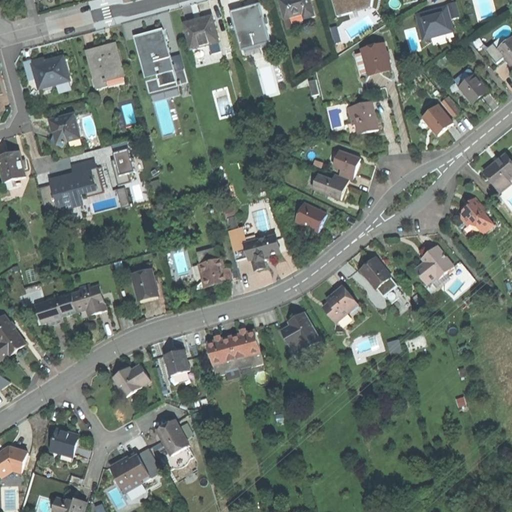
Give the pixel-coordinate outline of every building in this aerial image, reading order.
[(279,0),(285,20),(304,15),(305,20),(316,17),(310,0),(279,0)] [(333,0),(338,17),(372,8),(373,0),(333,0)] [(427,11),(415,14),(421,38),(451,31),(448,19),(459,17),(455,2),(444,5),(444,7),(435,9),(436,11),(427,13),(427,11)] [(245,9),(232,12),(242,50),(271,43),(261,4),(245,9)] [(195,22),(185,24),(192,50),(211,45),(219,43),(213,17),(201,20),(195,22)] [(335,43),(341,42),(338,27),(331,29),(335,43)] [(149,34),(135,38),(146,78),(158,74),(159,79),(161,86),(178,81),(175,71),(172,58),(164,30),(149,34)] [(511,39),(499,50),(506,58),(511,65),(511,39)] [(222,52),(219,43),(211,45),(213,54),(222,52)] [(100,48),(87,51),(97,90),(108,87),(107,81),(125,76),(116,44),(100,48)] [(498,64),(506,58),(499,50),(494,44),(487,51),(498,64)] [(382,72),(392,69),(385,45),(363,51),(370,75),(382,72)] [(182,56),(172,58),(175,71),(185,69),(182,56)] [(50,62),(34,66),(38,79),(40,89),(70,81),(64,58),(50,62)] [(30,81),(38,79),(34,66),(33,61),(26,63),(30,81)] [(189,83),(185,69),(175,71),(178,81),(179,86),(189,83)] [(455,81),(461,88),(476,76),(471,70),(469,70),(455,81)] [(461,88),(474,104),(482,97),(489,92),(476,76),(461,88)] [(179,86),(178,81),(161,86),(159,79),(147,82),(153,103),(182,96),(179,86)] [(317,80),(310,82),(313,97),(320,95),(317,80)] [(443,103),(456,118),(462,113),(449,98),(443,103)] [(373,103),(350,109),(354,126),(358,125),(360,135),(371,133),(380,131),(373,103)] [(447,130),(454,124),(439,106),(424,118),(439,136),(447,130)] [(56,135),(52,141),(64,148),(67,142),(82,138),(75,115),(52,121),(54,129),(56,135)] [(113,161),(120,186),(132,183),(130,175),(137,173),(134,163),(136,163),(135,159),(133,159),(128,142),(113,146),(117,160),(113,161)] [(10,155),(0,157),(0,160),(6,183),(8,183),(10,190),(18,187),(16,181),(27,178),(20,152),(10,155)] [(361,160),(340,152),(335,167),(342,170),(340,176),(350,180),(353,181),(358,170),(361,160)] [(497,164),(485,173),(502,193),(511,185),(511,183),(510,181),(511,179),(511,160),(507,155),(497,164)] [(316,160),(314,166),(322,169),(324,163),(316,160)] [(73,167),(75,174),(98,168),(96,161),(73,167)] [(99,168),(98,168),(75,174),(62,178),(51,181),(59,212),(84,205),(81,195),(87,194),(88,198),(106,193),(99,168)] [(347,189),(350,180),(340,176),(336,175),(333,181),(320,176),(314,190),(342,200),(347,189)] [(160,181),(153,183),(155,192),(162,190),(160,181)] [(126,188),(118,190),(123,209),(131,207),(126,188)] [(488,212),(476,198),(469,204),(471,206),(468,209),(465,211),(463,219),(469,227),(472,225),(490,231),(495,226),(485,214),(488,212)] [(328,215),(306,204),(298,222),(312,229),(320,232),(324,224),(328,215)] [(308,236),(312,229),(298,222),(294,229),(308,236)] [(237,261),(251,257),(248,244),(244,229),(230,233),(237,261)] [(282,252),(278,236),(248,244),(251,257),(253,257),(257,270),(268,268),(266,261),(269,260),(271,260),(270,255),(282,252)] [(416,271),(428,286),(439,276),(441,279),(447,275),(455,268),(438,247),(430,254),(423,259),(426,263),(416,271)] [(198,254),(201,264),(223,259),(220,249),(198,254)] [(362,270),(378,290),(379,290),(392,279),(393,278),(377,258),(369,264),(362,270)] [(201,264),(207,288),(217,285),(233,281),(230,269),(226,270),(223,259),(201,264)] [(153,271),(135,276),(142,302),(151,299),(160,297),(153,271)] [(451,280),(447,275),(441,279),(439,276),(428,286),(435,293),(451,280)] [(392,279),(379,290),(385,298),(386,297),(397,288),(399,287),(392,279)] [(73,295),(79,312),(93,308),(95,315),(102,313),(108,311),(100,286),(92,289),(90,285),(81,288),(82,292),(73,295)] [(328,300),(331,304),(325,308),(337,323),(360,305),(345,287),(336,294),(328,300)] [(26,303),(45,296),(42,288),(23,295),(26,303)] [(404,295),(397,288),(386,297),(393,304),(404,295)] [(79,313),(79,312),(73,295),(73,294),(56,300),(55,297),(47,299),(48,302),(37,306),(40,316),(48,318),(50,327),(58,324),(65,322),(63,316),(70,313),(71,315),(79,313)] [(290,323),(292,326),(283,331),(293,349),(302,344),(306,351),(322,341),(306,313),(298,318),(290,323)] [(4,314),(0,317),(0,341),(4,346),(0,349),(0,357),(2,361),(10,355),(11,356),(21,349),(27,345),(4,314)] [(238,359),(261,353),(256,332),(243,335),(232,338),(238,359)] [(214,366),(238,359),(232,338),(220,341),(209,344),(214,366)] [(399,340),(389,343),(392,355),(403,352),(399,340)] [(165,358),(170,378),(189,373),(184,353),(174,355),(165,358)] [(264,365),(261,353),(238,359),(240,368),(252,365),(253,368),(264,365)] [(227,372),(240,368),(238,359),(214,366),(218,377),(228,374),(227,372)] [(115,378),(127,397),(143,388),(143,387),(152,381),(142,365),(133,371),(132,370),(129,371),(126,373),(125,371),(115,378)] [(0,375),(0,391),(12,383),(0,375)] [(465,398),(457,400),(459,407),(467,405),(465,398)] [(190,445),(176,420),(158,430),(167,445),(172,455),(190,445)] [(68,433),(59,430),(53,451),(63,454),(64,452),(75,455),(80,437),(68,433)] [(29,453),(9,447),(7,450),(0,455),(0,454),(0,473),(3,478),(14,470),(22,473),(29,453)] [(150,450),(139,456),(152,478),(162,472),(150,450)] [(73,461),(75,455),(64,452),(63,454),(62,458),(73,461)] [(123,462),(112,468),(127,493),(152,478),(139,456),(131,461),(130,458),(123,462)] [(59,499),(55,511),(85,511),(88,504),(83,502),(78,501),(77,504),(69,502),(59,499)]
